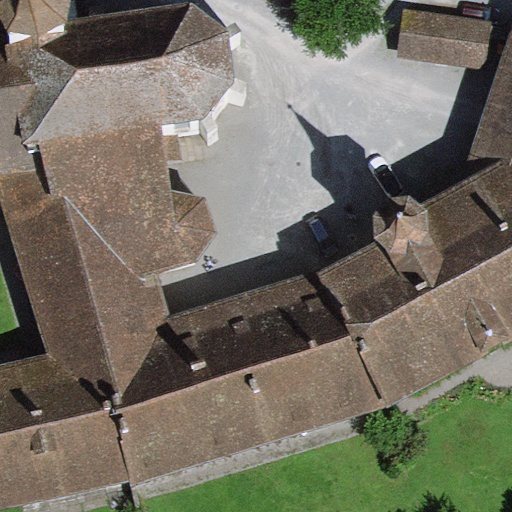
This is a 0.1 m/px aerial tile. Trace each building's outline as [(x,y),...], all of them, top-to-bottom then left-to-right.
[(15,0),(0,2),(0,6),(4,36),(0,36),(0,173),(30,169),(28,156),(161,138),(201,133),(209,145),(217,140),(211,126),(228,102),(243,106),(245,95),(232,90),(226,54),(240,44),(234,36),(221,44),(195,25),(197,17),(187,14),(185,21),(143,27),(141,13),(130,14),(132,29),(103,33),(101,18),(89,20),(91,35),(63,39),(57,0),(15,0)] [(484,36),(486,27),(408,17),(403,56),(480,66),(484,36)] [(511,95),(497,140),(511,144),(511,95)] [(169,199),(161,138),(28,156),(30,169),(0,173),(59,370),(96,363),(154,345),(135,282),(194,264),(214,239),(204,207),(169,199)] [(418,221),(416,217),(398,212),(380,221),(375,241),(386,261),(325,293),(381,403),(511,332),(511,189),(427,237),(418,221)] [(96,363),(127,472),(129,481),(381,403),(325,293),(154,345),(96,363)] [(59,370),(0,383),(0,500),(127,472),(96,363),(59,370)]
